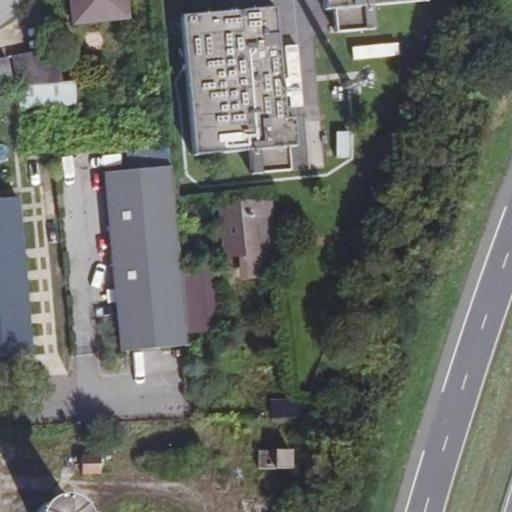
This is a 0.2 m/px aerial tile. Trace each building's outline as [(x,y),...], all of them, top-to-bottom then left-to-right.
[(0,0),(0,22),(29,2),(28,0),(0,0)] [(77,0),(78,12),(79,20),(130,16),(129,0),(77,0)] [(257,10),(270,147),(305,144),(303,117),(295,117),(285,7),(257,10)] [(196,154),(270,147),(257,10),(184,17),(196,154)] [(19,60),(21,83),(51,81),(64,80),(62,49),(26,53),(18,54),(19,60)] [(0,85),(14,84),(11,66),(10,57),(0,58),(0,85)] [(79,101),(78,89),(78,79),(64,80),(51,81),(52,104),(61,103),(79,101)] [(23,107),(52,104),(51,81),(21,83),(23,107)] [(126,148),(127,165),(171,160),(169,144),(126,148)] [(119,351),(186,346),(173,172),(107,178),(119,351)] [(274,276),(272,197),(219,199),(221,256),(239,255),(240,277),(274,276)] [(0,202),(0,361),(28,359),(17,201),(0,202)] [(83,462),(131,461),(131,447),(102,448),(101,444),(82,444),(83,462)] [(261,476),(293,475),(292,457),(261,459),(261,476)] [(61,491),(53,487),(46,486),(38,487),(27,493),(22,501),(19,509),(19,511),(71,511),(72,508),(69,500),(61,491)]
